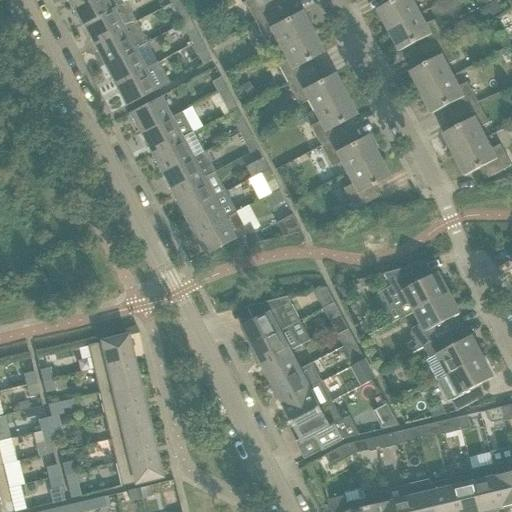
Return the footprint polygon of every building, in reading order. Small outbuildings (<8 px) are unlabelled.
[(122,3),(120,0),(80,0),(69,6),(80,26),(82,25),(125,3),(124,2),(122,3)] [(189,20),(178,0),(177,0),(170,4),(181,24),(189,20)] [(247,0),(244,2),(255,22),(277,10),(272,0),(247,0)] [(388,31),(420,14),(415,3),(419,0),(390,0),(391,2),(377,10),(388,31)] [(496,1),(488,5),(494,15),(501,11),(496,1)] [(135,23),(125,3),(82,25),(93,45),(135,23)] [(282,20),(277,10),(255,22),(265,42),(274,38),(279,49),(312,32),(301,11),(282,20)] [(426,24),(420,14),(388,31),(399,52),(417,42),(423,52),(445,40),(434,20),(426,24)] [(189,20),(181,24),(176,27),(181,36),(185,33),(191,45),(200,40),(189,20)] [(93,45),(103,65),(134,49),(146,43),(144,40),(145,38),(142,35),(135,23),(93,45)] [(312,32),(279,49),(285,60),(277,64),(287,84),(310,72),(305,62),(323,53),(312,32)] [(211,61),(200,40),(191,45),(202,66),(211,61)] [(445,40),(423,52),(428,62),(410,72),(421,93),(453,76),(447,65),(456,61),(445,40)] [(103,65),(114,85),(145,70),(157,63),(146,43),(134,49),(103,65)] [(158,63),(145,70),(114,85),(125,106),(156,90),(169,83),(158,63)] [(315,83),(310,72),(287,84),(298,105),(307,100),(312,111),(344,94),(333,73),(315,83)] [(459,87),(453,76),(421,93),(432,114),(450,104),(455,114),(478,102),(467,82),(459,87)] [(217,93),(225,89),(219,78),(211,82),(217,93)] [(250,86),(242,90),(246,99),(254,94),(250,86)] [(225,89),(217,93),(228,113),(236,109),(225,89)] [(344,94),(312,111),(318,122),(309,126),(320,147),(343,135),(337,125),(356,115),(344,94)] [(140,134),(170,118),(159,97),(129,113),(140,134)] [(478,102),(455,114),(461,124),(443,134),(454,155),(486,138),(480,127),(489,123),(478,102)] [(247,129),(236,109),(228,113),(239,133),(247,129)] [(180,112),(170,118),(140,134),(150,154),(181,138),(191,133),(180,112)] [(247,129),(239,133),(244,144),(252,140),(247,129)] [(343,135),(320,147),(331,167),(339,162),(345,173),(377,156),(366,135),(348,145),(343,135)] [(181,138),(150,154),(161,174),(191,158),(181,138)] [(492,149),(486,138),(454,155),(465,176),(479,169),(485,180),(511,166),(500,144),(492,149)] [(191,158),(161,174),(171,194),(215,171),(205,151),(191,158)] [(377,156),(345,173),(351,184),(342,189),(353,210),(380,196),(374,185),(388,177),(377,156)] [(260,173),(268,169),(262,158),(254,162),(260,173)] [(278,189),(268,169),(260,173),(271,193),(278,189)] [(225,191),(215,171),(171,194),(182,214),(225,191)] [(278,189),(271,193),(263,197),(269,208),(277,205),(284,201),(278,189)] [(225,191),(182,214),(193,234),(235,212),(225,191)] [(243,227),(235,212),(193,234),(204,255),(233,240),(237,246),(258,242),(249,224),(243,227)] [(291,215),(282,220),(289,235),(298,230),(291,215)] [(409,267),(384,273),(400,303),(393,306),(400,319),(415,312),(415,311),(449,293),(443,280),(442,281),(437,273),(418,283),(409,267)] [(349,282),(338,287),(342,298),(348,296),(352,289),(349,282)] [(327,287),(314,290),(320,301),(331,295),(327,287)] [(415,312),(422,324),(412,328),(411,335),(414,341),(408,345),(412,353),(423,347),(445,336),(440,324),(459,314),(455,306),(456,306),(449,293),(415,311),(415,312)] [(280,331),(288,327),(281,314),(286,311),(279,299),(247,307),(254,320),(241,326),(252,346),(280,331)] [(340,314),(329,319),(333,328),(344,322),(340,314)] [(333,328),(337,336),(349,330),(344,322),(333,328)] [(254,351),(253,355),(257,357),(262,365),(290,350),(298,346),(288,327),(280,331),(252,346),(254,351)] [(93,370),(132,360),(126,336),(87,345),(93,370)] [(451,347),(445,336),(423,347),(429,359),(427,360),(438,380),(483,357),(476,344),(475,344),(471,336),(451,347)] [(290,350),(262,365),(266,374),(265,378),(269,380),(272,384),(300,369),(290,350)] [(349,358),(353,366),(365,360),(360,352),(349,358)] [(490,369),(483,357),(438,380),(448,400),(450,399),(457,411),(479,399),(473,388),(493,378),(488,370),(490,369)] [(138,383),(132,360),(93,370),(98,393),(138,383)] [(353,366),(352,366),(362,385),(375,379),(369,367),(365,360),(353,366)] [(42,381),(51,379),(49,368),(39,370),(42,381)] [(274,390),(273,393),(277,395),(282,404),(310,388),(300,369),(272,384),(274,390)] [(26,385),(36,383),(33,371),(23,374),(26,385)] [(54,390),(51,379),(42,381),(44,393),(54,390)] [(310,388),(282,404),(283,406),(287,413),(285,416),(287,420),(291,422),(292,423),(332,401),(322,382),(310,388)] [(39,394),(36,383),(26,385),(29,397),(39,394)] [(138,383),(98,393),(104,416),(143,406),(138,383)] [(50,417),(57,415),(63,414),(60,401),(47,404),(50,417)] [(332,401),(292,423),(300,439),(302,443),(314,436),(322,450),(343,439),(336,425),(343,421),(332,401)] [(511,404),(501,407),(505,421),(511,419),(511,404)] [(386,405),(373,412),(382,428),(397,425),(386,405)] [(149,429),(143,406),(104,416),(109,439),(149,429)] [(501,407),(493,409),(485,411),(487,419),(492,422),(496,422),(504,420),(504,421),(505,421),(501,407)] [(29,409),(24,410),(26,418),(35,416),(33,408),(29,409)] [(50,429),(59,426),(57,415),(50,417),(47,417),(50,429)] [(468,415),(459,417),(462,430),(471,428),(468,415)] [(50,429),(47,417),(38,420),(40,431),(50,429)] [(459,417),(450,419),(453,432),(462,430),(459,417)] [(426,425),(417,427),(420,440),(429,437),(426,425)] [(59,426),(50,429),(53,440),(62,438),(59,426)] [(417,427),(409,429),(396,432),(399,445),(420,440),(417,427)] [(40,431),(43,443),(36,445),(38,456),(53,453),(50,441),(53,440),(50,429),(40,431)] [(155,453),(149,429),(109,439),(115,462),(155,453)] [(396,432),(391,433),(375,437),(378,450),(399,445),(396,432)] [(375,437),(354,442),(356,453),(370,450),(370,452),(378,450),(375,437)] [(356,453),(354,442),(344,445),(325,455),(331,467),(356,453)] [(155,453),(115,462),(121,486),(160,477),(155,453)] [(511,459),(493,465),(503,508),(511,505),(511,459)] [(64,475),(74,472),(71,461),(61,463),(64,475)] [(48,478),(58,476),(55,465),(46,467),(48,478)] [(493,465),(472,470),(481,511),(484,511),(491,510),(493,511),(495,511),(497,509),(503,508),(493,465)] [(481,511),(472,470),(451,475),(459,511),(481,511)] [(74,472),(64,475),(70,499),(80,496),(74,472)] [(451,479),(431,484),(437,511),(459,511),(451,475),(450,475),(451,479)] [(58,476),(48,478),(51,490),(61,488),(58,476)] [(429,480),(409,485),(415,511),(437,511),(431,484),(429,480)] [(402,498),(391,501),(393,511),(415,511),(409,485),(404,486),(401,492),(402,498)] [(138,489),(141,498),(152,496),(150,486),(138,489)] [(0,511),(13,511),(7,488),(0,489),(0,511)] [(141,498),(138,489),(127,491),(129,501),(141,498)] [(393,511),(391,501),(388,490),(366,495),(367,499),(368,499),(369,506),(370,511),(393,511)] [(103,497),(92,500),(94,510),(106,507),(103,497)] [(370,511),(369,506),(368,499),(367,499),(346,504),(347,511),(370,511)] [(84,511),(94,510),(92,500),(80,503),(82,511),(84,511)]
